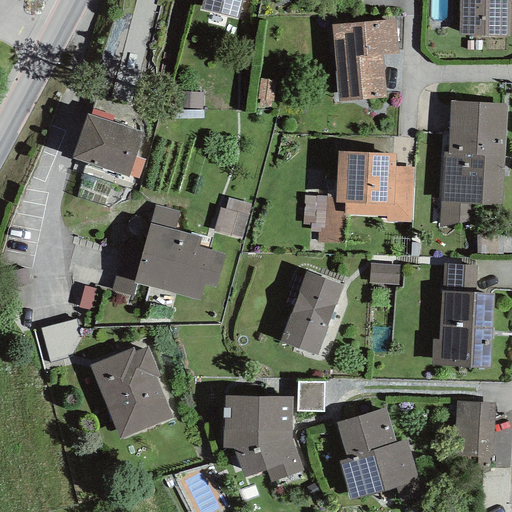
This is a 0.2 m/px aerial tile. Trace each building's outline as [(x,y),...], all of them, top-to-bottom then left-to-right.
[(202,0),(200,11),(238,20),(243,0),(202,0)] [(508,0),(458,0),(458,35),(508,37),(508,0)] [(338,102),(385,98),(381,55),(398,54),(395,19),(331,25),(338,102)] [(276,81),(260,79),(257,98),(273,101),(276,81)] [(204,93),(174,91),(173,107),(203,109),(204,93)] [(506,105),(450,101),(448,152),(442,152),(438,225),(469,227),(470,204),(500,205),(506,105)] [(71,158),(128,178),(143,132),(87,114),(71,158)] [(395,155),(337,152),(335,192),(334,203),(344,203),(386,206),(392,206),(395,166),(395,155)] [(414,168),(395,166),(392,206),(386,206),(385,217),(385,220),(410,222),(414,168)] [(344,214),(344,203),(334,203),(335,192),(326,191),(326,197),(304,196),(303,223),(312,223),(311,232),(317,232),(316,242),(342,243),(344,214)] [(226,210),(219,208),(213,233),(242,240),(251,204),(229,198),(226,210)] [(344,203),(344,214),(385,217),(386,206),(344,203)] [(156,204),(134,282),(137,283),(199,300),(204,284),(216,287),(225,254),(198,246),(201,238),(174,231),(179,211),(156,204)] [(78,235),(71,272),(109,280),(117,243),(78,235)] [(400,265),(370,263),(369,283),(399,284),(400,265)] [(477,265),(443,264),(442,291),(476,293),(477,265)] [(342,285),(306,272),(280,343),(316,356),(342,285)] [(132,297),(137,283),(134,282),(115,276),(111,291),(132,297)] [(99,313),(104,291),(83,287),(78,308),(99,313)] [(432,339),(431,365),(489,368),(493,294),(476,293),(442,291),(441,291),(438,340),(432,339)] [(77,320),(41,328),(50,363),(71,356),(81,339),(77,320)] [(90,366),(121,440),(172,418),(155,378),(159,376),(147,346),(135,351),(134,347),(90,366)] [(324,382),(298,381),(296,411),(323,412),(324,382)] [(271,482),(303,469),(292,440),(293,396),(224,396),(222,447),(232,448),(244,477),(265,469),(271,482)] [(495,403),(456,401),(453,455),(492,457),(495,403)] [(423,495),(406,439),(395,442),(385,408),(336,422),(346,459),(338,461),(350,501),(395,488),(399,502),(423,495)]
